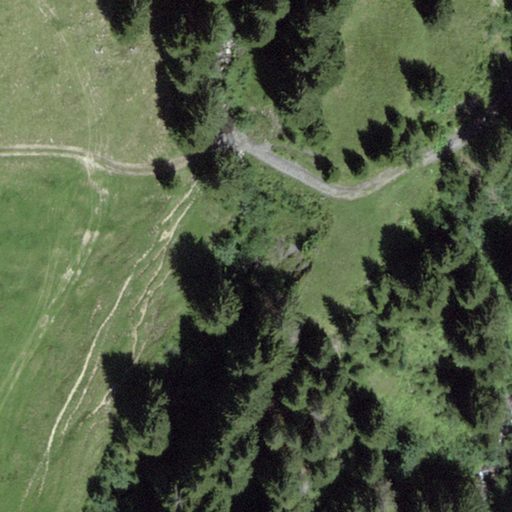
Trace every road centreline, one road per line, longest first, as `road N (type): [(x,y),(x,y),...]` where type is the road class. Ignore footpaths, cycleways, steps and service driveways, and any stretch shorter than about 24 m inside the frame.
road 1 (track): [(93,167),(177,166),(232,139),(334,193),(352,194),(452,147),(511,87)]
road 2 (track): [(0,151),(70,152),(92,163),(101,193),(86,247),(0,400)]
